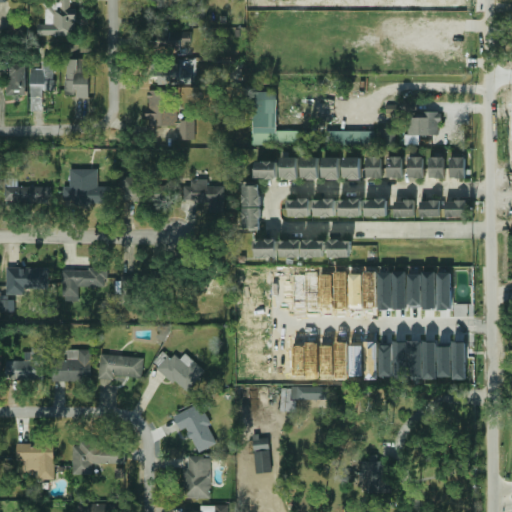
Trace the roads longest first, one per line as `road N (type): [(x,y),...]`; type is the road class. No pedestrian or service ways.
road 1 (residential): [(493,511),(490,0)]
road 2 (residential): [(491,189),(270,188),(271,230),(492,230)]
road 3 (residential): [(150,506),(151,437),(131,413),(0,411)]
road 4 (residential): [(179,239),(0,237)]
road 5 (residential): [(116,76),(109,124),(0,131)]
